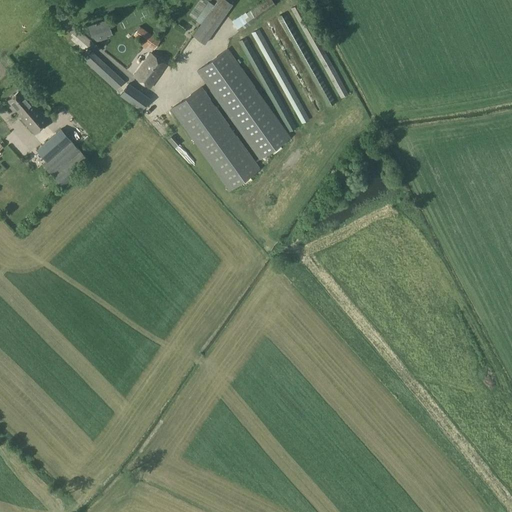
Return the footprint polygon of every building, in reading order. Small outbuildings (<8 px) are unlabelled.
[(200,24),(213,5),(205,0),(200,0),(189,16),(200,24)] [(264,0),(233,23),(239,32),(271,8),(265,0),(264,0)] [(348,95),(298,5),(291,9),(341,98),(348,95)] [(334,102),(285,13),(278,17),(327,105),(334,102)] [(88,26),(91,36),(110,29),(106,20),(88,26)] [(196,42),(204,27),(196,23),(188,38),(196,42)] [(146,49),(149,46),(154,50),(160,41),(140,26),(134,35),(140,39),(138,43),(146,49)] [(307,118),(259,29),(251,33),(300,122),(307,118)] [(295,126),(245,37),(238,41),(288,131),(295,126)] [(227,50),(198,70),(261,158),(289,137),(227,50)] [(150,53),(134,76),(150,87),(160,74),(159,74),(166,64),(150,53)] [(123,81),(106,65),(99,73),(116,89),(123,81)] [(128,84),(121,94),(141,109),(149,98),(128,84)] [(200,88),(172,108),(230,190),(259,169),(200,88)] [(18,115),(34,134),(49,120),(33,102),(32,103),(21,90),(8,101),(20,114),(18,115)] [(80,107),(66,118),(94,154),(109,143),(106,139),(115,132),(82,90),(72,98),(80,107)] [(37,149),(46,161),(43,164),(62,186),(90,163),(61,129),(37,149)] [(289,173),(296,166),(286,158),(280,164),(289,173)] [(147,172),(150,163),(140,159),(137,168),(147,172)]
